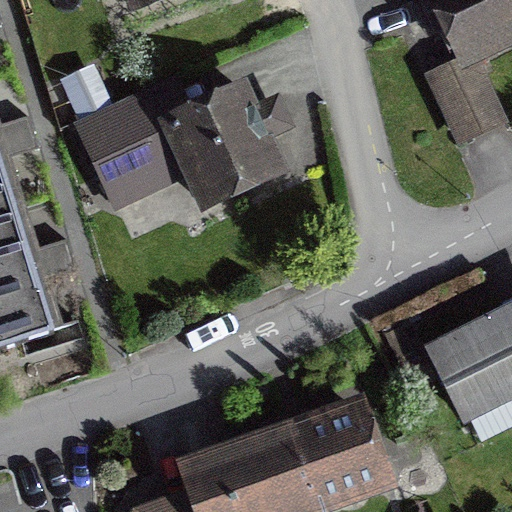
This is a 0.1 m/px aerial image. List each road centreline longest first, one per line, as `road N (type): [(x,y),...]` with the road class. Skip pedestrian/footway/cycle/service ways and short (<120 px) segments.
road 1 (residential): [(0,433),(122,396),(390,271)]
road 2 (residential): [(323,0),(390,271)]
road 3 (residential): [(390,271),(511,204)]
